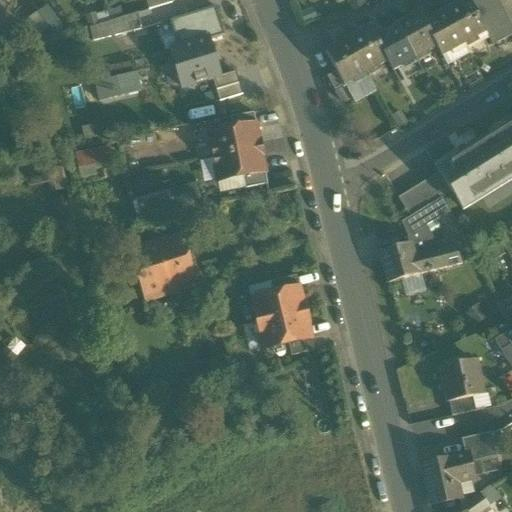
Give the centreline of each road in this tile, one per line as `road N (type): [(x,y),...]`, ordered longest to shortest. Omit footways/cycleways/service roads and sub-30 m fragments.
road 1 (tertiary): [(324,185),(389,447)]
road 2 (residential): [(324,185),(511,76)]
road 3 (tertiary): [(263,0),(324,185)]
road 4 (residential): [(511,410),(389,447)]
